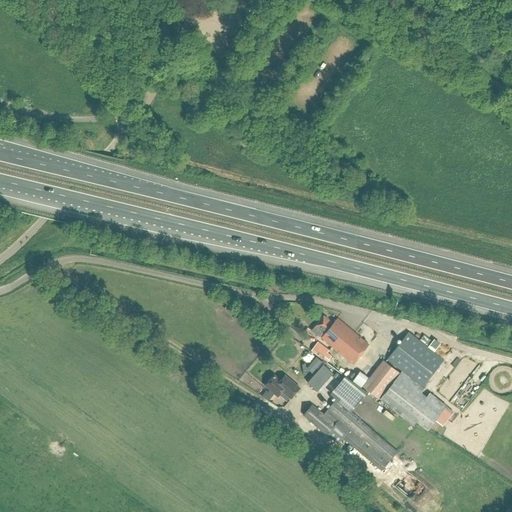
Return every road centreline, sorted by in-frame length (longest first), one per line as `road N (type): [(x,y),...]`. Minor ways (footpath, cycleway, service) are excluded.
road 1 (motorway): [(511,282),(0,153)]
road 2 (motorway): [(0,181),(511,309)]
road 3 (track): [(60,273),(279,414),(391,511)]
road 4 (unclassified): [(49,265),(90,259),(259,298)]
road 5 (unclassified): [(0,260),(130,126)]
road 6 (track): [(511,94),(367,0)]
road 7 (unknown): [(392,0),(511,81)]
road 8 (unclassified): [(130,126),(198,0)]
road 9 (unclassified): [(130,126),(0,105)]
